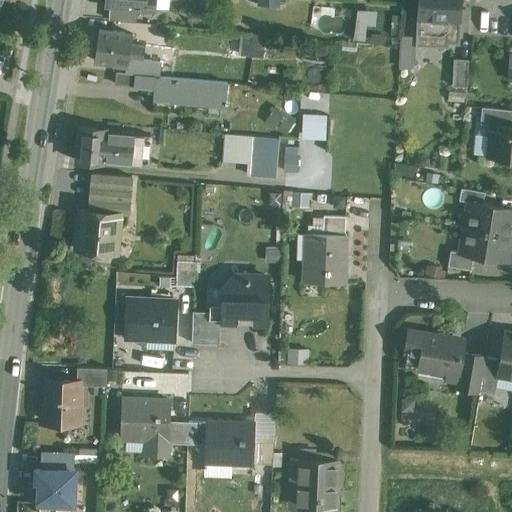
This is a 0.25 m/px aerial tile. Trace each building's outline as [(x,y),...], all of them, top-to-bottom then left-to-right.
[(106,0),(106,5),(110,5),(138,8),(154,9),(154,0),(106,0)] [(461,0),(419,0),(417,38),(417,44),(449,45),(449,41),(459,42),(461,0)] [(138,8),(110,5),(109,19),(136,21),(138,8)] [(357,38),(375,38),(376,7),(358,6),(357,38)] [(130,32),(97,28),(94,61),(127,64),(128,56),(129,43),(130,32)] [(265,34),(243,34),(243,53),(265,54),(265,34)] [(417,38),(400,37),(399,68),(410,69),(420,62),(416,58),(417,44),(417,38)] [(146,45),(129,43),(128,56),(144,58),(146,45)] [(469,59),(456,58),(454,85),(467,86),(469,59)] [(135,73),(117,71),(116,83),(134,85),(135,73)] [(227,82),(155,76),(155,75),(135,73),(134,85),(154,87),(153,99),(208,104),(208,110),(218,111),(219,105),(224,105),(225,103),(227,103),(227,101),(225,100),(227,82)] [(303,99),(303,136),(328,136),(328,111),(322,111),(322,99),(303,99)] [(511,109),(482,106),(480,123),(493,124),(493,123),(511,125),(511,109)] [(511,125),(493,123),(493,124),(490,155),(511,157),(511,125)] [(106,128),(79,126),(76,160),(103,162),(103,160),(149,164),(151,134),(106,131),(106,128)] [(252,135),(225,133),(224,152),(251,154),(252,135)] [(279,137),(252,135),(251,154),(249,174),(276,176),(279,137)] [(299,139),(284,139),(284,169),(298,169),(299,139)] [(131,175),(97,172),(96,185),(130,188),(131,175)] [(130,188),(96,185),(94,209),(120,212),(120,213),(128,214),(130,188)] [(485,191),(461,187),(459,199),(471,201),(483,203),(485,191)] [(511,207),(483,203),(471,201),(467,226),(510,234),(511,221),(511,207)] [(94,209),(80,208),(76,248),(89,249),(93,253),(99,254),(103,250),(116,251),(120,213),(120,212),(94,209)] [(346,214),(324,214),(323,233),(307,232),(307,233),(311,234),(311,258),(305,258),(304,279),(343,281),(345,233),(343,233),(344,215),(346,216),(346,214)] [(510,234),(467,226),(462,251),(462,252),(474,254),(506,259),(510,234)] [(474,254),(462,252),(462,251),(450,249),(448,265),(471,269),(474,254)] [(194,260),(177,260),(176,284),(193,285),(194,260)] [(211,261),(194,260),(193,285),(211,286),(211,280),(211,261)] [(254,282),(211,280),(211,286),(209,320),(231,322),(231,318),(255,319),(255,323),(257,323),(258,295),(253,295),(254,282)] [(171,299),(127,298),(126,338),(146,339),(146,335),(172,335),(172,339),(174,339),(175,311),(171,311),(171,299)] [(511,333),(505,332),(500,358),(498,372),(511,374),(511,333)] [(464,339),(424,333),(419,365),(433,368),(432,370),(443,372),(444,370),(458,372),(462,351),(464,339)] [(308,361),(308,357),(299,356),(300,347),(290,346),(289,360),(308,361)] [(485,355),(462,351),(458,372),(456,386),(480,390),(485,355)] [(485,355),(480,390),(495,393),(498,372),(500,358),(485,355)] [(107,367),(77,365),(76,379),(82,380),(82,383),(106,383),(107,367)] [(76,379),(46,378),(45,396),(42,400),(41,406),(50,415),(49,420),(77,421),(77,401),(81,401),(82,383),(82,380),(76,379)] [(170,399),(122,397),(120,437),(122,437),(122,432),(147,433),(146,452),(168,454),(169,420),(170,399)] [(188,421),(169,420),(169,443),(187,443),(188,421)] [(254,423),(206,420),(206,421),(205,444),(204,461),(253,462),(254,440),(254,423)] [(206,421),(188,421),(187,443),(205,444),(206,421)] [(262,440),(254,440),(253,462),(261,463),(262,440)] [(274,441),(262,440),(261,463),(273,463),(274,441)] [(74,452),(43,451),(42,468),(74,469),(74,452)] [(335,511),(337,460),(297,458),(295,506),(316,507),(315,511),(335,511)] [(42,468),(36,468),(35,481),(40,482),(39,507),(40,511),(54,511),(55,511),(56,509),(56,505),(72,506),(74,469),(42,468)]
